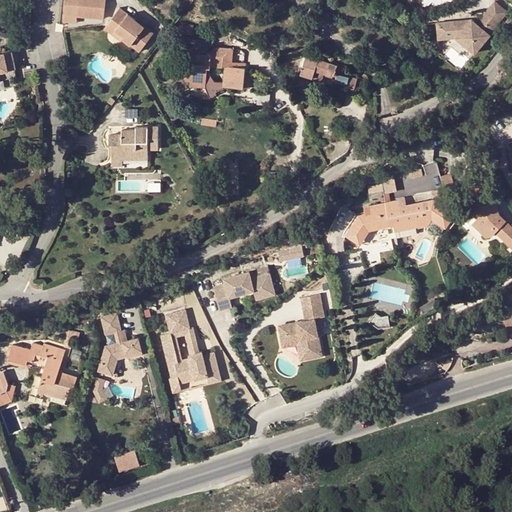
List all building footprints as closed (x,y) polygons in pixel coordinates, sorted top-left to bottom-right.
[(102,18),(104,0),(63,0),(62,14),(77,16),(102,18)] [(472,19),(446,21),(448,38),(457,37),(475,53),(491,34),(489,33),(508,12),(495,1),(477,22),(472,19)] [(120,8),(108,24),(124,36),(122,38),(140,51),(154,33),(145,26),(136,20),(120,8)] [(62,14),(62,21),(76,22),(77,16),(62,14)] [(139,16),(136,20),(145,26),(148,22),(139,16)] [(446,21),(437,22),(438,39),(448,38),(446,21)] [(124,36),(108,24),(104,28),(121,40),(122,38),(124,36)] [(195,39),(193,53),(204,54),(209,51),(210,40),(195,39)] [(209,51),(204,54),(193,53),(185,59),(188,64),(184,67),(183,77),(186,80),(189,80),(206,82),(205,88),(209,97),(216,95),(214,89),(222,86),(242,87),(244,74),(245,63),(230,62),(231,48),(214,47),(209,51)] [(0,83),(1,82),(0,81),(0,76),(10,73),(18,71),(13,54),(0,57),(0,83)] [(345,93),(353,95),(357,79),(344,76),(346,69),(306,55),(300,74),(312,78),(314,70),(323,74),(332,76),(333,75),(336,76),(335,82),(347,85),(345,93)] [(321,81),(323,74),(314,70),(312,78),(321,81)] [(0,76),(0,81),(1,82),(12,79),(10,73),(0,76)] [(251,75),(244,74),(242,87),(249,88),(251,75)] [(268,93),(258,92),(258,104),(267,104),(268,93)] [(202,117),(201,123),(216,126),(217,120),(202,117)] [(111,145),(111,159),(122,159),(147,159),(147,148),(157,148),(157,127),(136,127),(136,130),(122,130),(122,135),(109,134),(108,145),(111,145)] [(419,170),(406,173),(407,180),(420,178),(419,170)] [(126,178),(117,179),(117,192),(149,191),(148,180),(157,180),(157,171),(125,173),(126,178)] [(379,182),(383,203),(389,202),(387,195),(394,193),(391,176),(379,178),(379,182)] [(162,189),(161,181),(150,182),(150,190),(162,189)] [(442,198),(441,186),(428,189),(429,192),(442,198)] [(479,215),(472,222),(486,236),(492,234),(494,232),(511,250),(511,249),(511,229),(498,215),(491,194),(474,200),(479,215)] [(389,202),(383,203),(385,204),(386,205),(387,207),(390,215),(393,215),(398,214),(399,218),(395,219),(394,218),(392,218),(393,224),(392,225),(393,231),(427,224),(431,218),(444,227),(453,214),(432,200),(429,201),(430,207),(421,209),(419,203),(404,206),(398,207),(397,201),(389,202)] [(388,226),(383,203),(369,206),(371,213),(358,216),(344,235),(358,244),(368,230),(388,226)] [(385,204),(383,203),(388,226),(392,225),(393,224),(392,218),(394,218),(395,219),(399,218),(398,214),(393,215),(390,215),(387,207),(386,205),(385,204)] [(431,218),(427,224),(440,234),(444,227),(431,218)] [(268,266),(250,271),(251,277),(270,272),(268,266)] [(276,294),(270,272),(251,277),(250,271),(224,278),(226,283),(214,287),(220,309),(233,305),(230,297),(254,290),(256,299),(276,294)] [(305,320),(279,325),(282,339),(293,337),(294,342),(300,341),(303,359),(323,356),(319,336),(315,317),(321,316),(325,316),(321,294),(301,298),(305,320)] [(172,378),(178,376),(181,359),(175,335),(187,332),(190,327),(185,309),(166,314),(171,332),(161,335),(172,378)] [(389,314),(382,316),(376,312),(370,321),(379,328),(391,326),(389,314)] [(118,358),(127,355),(128,358),(143,354),(142,349),(139,337),(127,340),(125,330),(122,330),(117,313),(102,317),(106,334),(115,332),(118,342),(106,346),(99,370),(113,374),(115,367),(118,358)] [(321,316),(315,317),(319,336),(324,335),(321,316)] [(193,326),(190,327),(187,332),(193,356),(191,356),(183,358),(181,359),(178,376),(180,383),(208,376),(210,383),(222,379),(214,351),(203,354),(202,350),(200,351),(193,326)] [(79,334),(69,331),(64,346),(70,348),(73,339),(77,341),(79,334)] [(187,332),(175,335),(181,359),(183,358),(178,337),(185,335),(191,356),(193,356),(187,332)] [(293,337),(282,339),(283,347),(298,344),(300,360),(303,359),(300,341),(294,342),(293,337)] [(30,362),(33,363),(36,354),(40,355),(42,348),(32,345),(30,352),(12,346),(8,361),(25,366),(26,362),(30,362)] [(48,358),(39,385),(52,389),(51,394),(66,399),(70,386),(73,387),(76,378),(58,372),(63,352),(43,346),(42,348),(40,355),(48,358)] [(25,366),(8,361),(6,365),(27,371),(30,362),(26,362),(25,366)] [(8,383),(4,371),(0,371),(0,391),(7,389),(8,383)] [(172,378),(170,378),(174,392),(182,390),(180,383),(178,376),(172,378)] [(103,389),(106,379),(97,377),(93,390),(100,402),(108,398),(103,389)] [(16,385),(8,383),(7,389),(0,391),(0,403),(1,405),(13,400),(16,385)] [(52,389),(39,385),(38,390),(51,394),(52,389)] [(119,471),(139,465),(135,450),(115,456),(119,471)]
